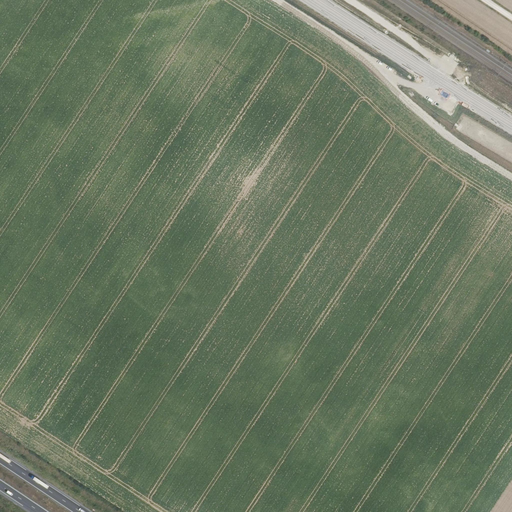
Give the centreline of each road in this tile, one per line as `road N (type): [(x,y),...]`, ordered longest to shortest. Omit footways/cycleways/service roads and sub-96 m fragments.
road 1 (track): [(511,176),(458,142),(352,47),(276,0)]
road 2 (track): [(347,0),(449,68)]
